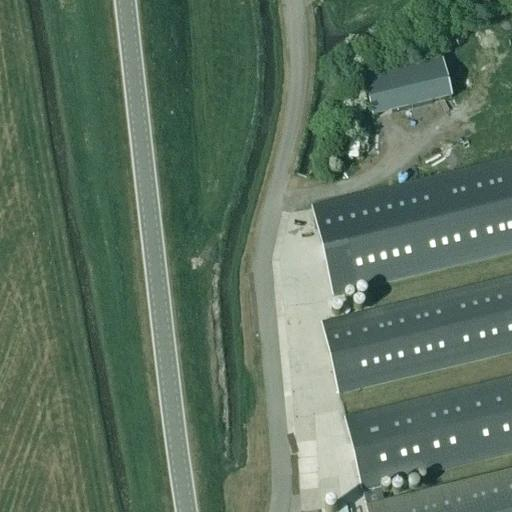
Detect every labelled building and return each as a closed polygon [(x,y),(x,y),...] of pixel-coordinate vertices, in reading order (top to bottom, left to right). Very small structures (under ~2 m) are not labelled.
[(344,0),(353,20),(382,8),(379,0),(344,0)] [(442,62),(363,81),(372,119),(451,100),(442,62)] [(511,161),(312,210),(333,298),(511,254),(511,161)] [(511,279),(322,325),(339,397),(511,355),(511,279)] [(511,380),(345,421),(362,491),(511,454),(511,380)] [(511,511),(511,475),(384,506),(381,495),(364,499),(366,511),(511,511)]
